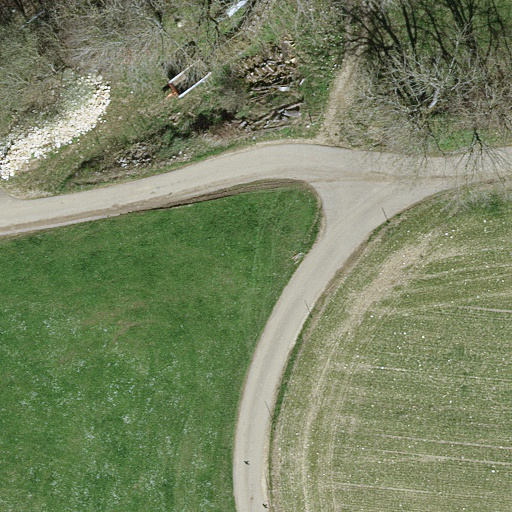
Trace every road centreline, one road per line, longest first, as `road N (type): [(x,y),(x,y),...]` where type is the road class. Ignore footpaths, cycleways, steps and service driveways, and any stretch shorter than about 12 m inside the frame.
road 1 (track): [(0,217),(240,165),(292,165),(388,196)]
road 2 (track): [(262,511),(263,400),(310,282),(388,196)]
road 3 (track): [(388,196),(478,169),(511,169)]
